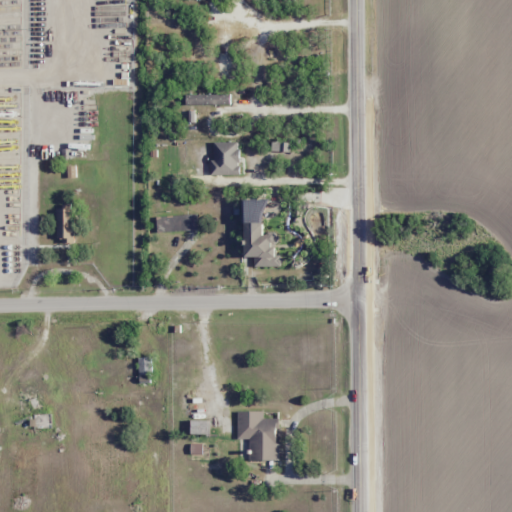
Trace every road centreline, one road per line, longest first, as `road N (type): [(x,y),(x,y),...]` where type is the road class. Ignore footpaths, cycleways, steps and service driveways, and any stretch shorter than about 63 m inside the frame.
road 1 (tertiary): [(356,0),(360,511)]
road 2 (tertiary): [(358,301),(0,305)]
